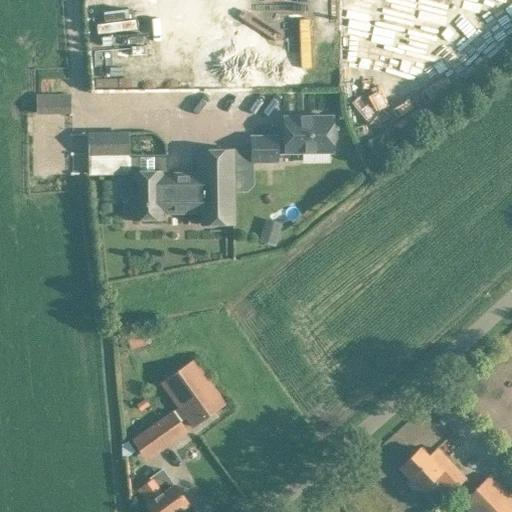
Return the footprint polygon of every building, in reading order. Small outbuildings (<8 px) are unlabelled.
[(277,137),(251,137),(251,163),(277,163),(277,155),(299,155),(299,152),(332,152),(331,117),(283,118),(284,139),(277,139),(277,137)] [(127,136),(99,136),(99,155),(127,155),(127,136)] [(197,174),(160,174),(161,213),(201,213),(201,224),(233,224),(232,151),(197,151),(197,174)] [(128,187),(128,204),(132,204),(132,219),(138,219),(142,223),(151,223),(155,219),(161,219),(161,213),(160,174),(160,172),(132,172),(132,187),(128,187)] [(275,247),(280,230),(264,225),(259,242),(275,247)] [(141,335),(126,340),(129,350),(144,345),(141,335)] [(191,361),(160,383),(193,427),(223,405),(191,361)] [(172,410),(141,431),(129,440),(145,461),(186,431),(180,422),(185,419),(178,409),(173,412),(172,410)] [(400,468),(413,483),(421,490),(435,477),(449,493),(464,478),(437,449),(428,457),(420,449),(400,468)] [(150,478),(137,489),(147,504),(146,505),(151,511),(177,511),(187,505),(161,469),(150,476),(150,478)] [(511,511),(511,501),(489,477),(466,499),(477,511),(511,511)]
